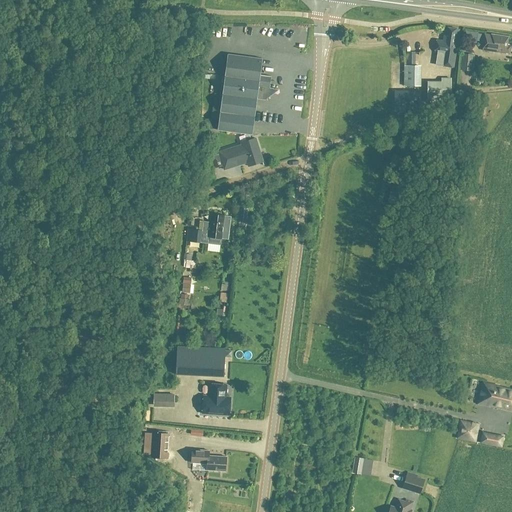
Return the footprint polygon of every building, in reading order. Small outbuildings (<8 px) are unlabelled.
[(446,27),(444,40),(437,39),(435,52),(446,53),(444,65),(454,67),(460,29),(446,27)] [(478,33),(466,31),(464,41),(477,43),(478,33)] [(491,35),(485,34),(482,50),(510,54),(511,46),(507,45),(508,37),(492,34),(491,35)] [(223,94),(220,119),(218,130),(252,134),(257,98),(266,99),(267,93),(269,93),(273,91),(273,88),(273,87),(270,87),(272,76),(260,74),(262,58),(228,53),(225,76),(222,75),(221,83),(225,83),(223,94)] [(473,71),(475,55),(461,54),(460,70),(473,71)] [(405,65),(405,85),(418,86),(419,65),(405,65)] [(428,81),(428,94),(428,100),(451,100),(451,82),(428,81)] [(418,106),(418,91),(395,91),(395,106),(418,106)] [(220,119),(223,94),(215,93),(211,118),(220,119)] [(482,121),(484,107),(476,105),(474,119),(482,121)] [(214,119),(205,120),(206,130),(215,129),(214,119)] [(242,144),(219,152),(225,169),(248,162),(249,166),(263,162),(256,137),(241,142),(242,144)] [(400,178),(409,179),(411,166),(402,164),(400,178)] [(406,203),(410,182),(396,180),(392,200),(406,203)] [(188,212),(188,220),(195,221),(196,213),(188,212)] [(189,229),(188,240),(221,244),(222,238),(223,238),(226,215),(211,213),(210,221),(205,221),(204,230),(196,229),(196,230),(189,229)] [(184,256),(183,263),(192,265),(193,257),(184,256)] [(228,291),(229,282),(224,281),(224,284),(222,284),(221,290),(224,290),(228,291)] [(183,284),(182,292),(190,293),(191,284),(183,284)] [(226,348),(178,346),(176,373),(224,376),(226,348)] [(209,383),(208,395),(204,395),(202,413),(229,415),(231,397),(226,396),(227,384),(209,383)] [(511,389),(485,383),(480,402),(511,409),(511,389)] [(154,406),(174,407),(175,394),(154,394),(154,406)] [(476,441),(479,423),(461,420),(458,437),(476,441)] [(482,442),(502,446),(504,436),(484,432),(482,442)] [(169,433),(154,433),(152,457),(167,458),(169,433)] [(207,469),(225,471),(227,456),(209,455),(210,450),(193,448),(191,461),(207,463),(207,469)] [(352,473),(361,474),(364,459),(355,457),(352,473)] [(417,476),(417,475),(408,472),(404,487),(421,493),(425,479),(417,476)] [(391,506),(389,511),(411,511),(412,510),(411,509),(413,501),(406,499),(406,501),(399,499),(397,507),(391,506)]
